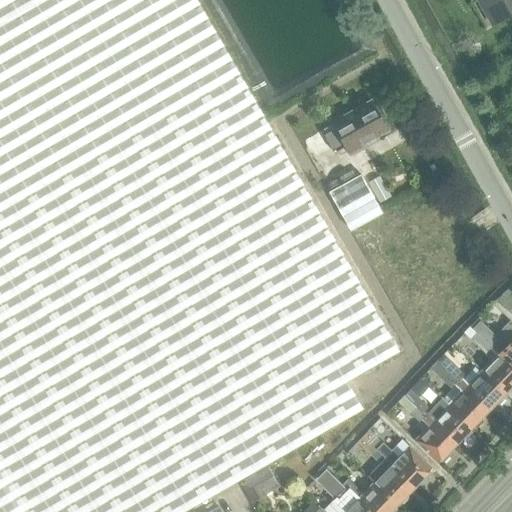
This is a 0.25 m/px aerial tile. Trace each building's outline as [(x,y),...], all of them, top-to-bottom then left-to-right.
[(0,0),(0,511),(181,511),(219,490),(228,485),(238,480),(363,408),(346,380),(398,350),(197,0),(0,0)] [(511,0),(478,0),(492,24),(511,13),(511,0)] [(372,103),(322,130),(334,152),(344,146),(349,155),(367,145),(365,142),(387,130),(379,115),(382,113),(377,103),(373,105),(372,103)] [(330,191),(329,191),(350,229),(381,212),(360,174),(330,191)] [(472,328),(476,332),(492,346),(511,365),(511,323),(509,321),(496,335),(480,320),(472,328)] [(470,326),(463,332),(469,338),(476,332),(472,328),(470,326)] [(469,338),(492,360),(482,371),(505,392),(508,392),(511,388),(511,365),(492,346),(492,347),(476,332),(469,338)] [(502,398),(503,394),(505,392),(482,371),(471,382),(442,355),(437,361),(488,410),(494,403),(497,403),(502,398)] [(480,421),(481,416),(488,410),(437,361),(430,368),(449,386),(439,398),(441,399),(441,398),(471,427),(473,425),(476,425),(480,421)] [(420,378),(409,390),(417,398),(429,386),(420,378)] [(469,433),(469,429),(471,427),(441,398),(441,399),(430,410),(417,398),(409,390),(403,395),(454,444),(461,437),(465,438),(469,433)] [(449,453),(449,450),(454,444),(403,395),(397,402),(419,422),(416,426),(422,432),(414,440),(437,462),(439,460),(443,460),(449,453)] [(390,451),(369,430),(362,437),(414,486),(420,480),(424,480),(429,476),(428,471),(431,468),(401,440),(390,451)] [(367,475),(374,482),(397,504),(398,503),(402,504),(405,501),(405,495),(414,486),(362,437),(357,443),(379,463),(367,475)] [(356,487),(347,478),(341,485),(369,511),(394,511),(394,507),(397,504),(374,482),(360,496),(353,490),(356,487)] [(369,511),(341,485),(336,491),(344,498),(336,507),(340,511),(369,511)] [(302,511),(321,511),(312,502),(302,511)]
